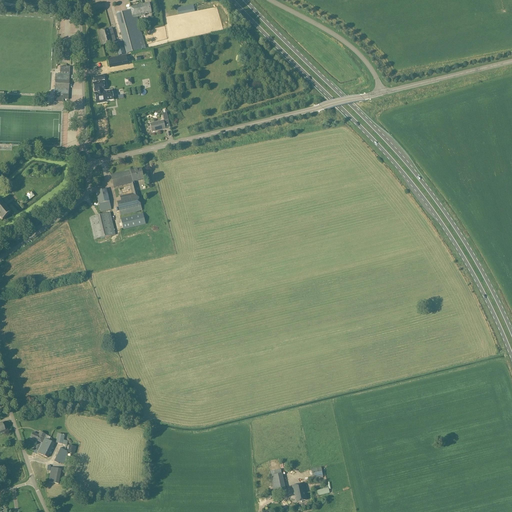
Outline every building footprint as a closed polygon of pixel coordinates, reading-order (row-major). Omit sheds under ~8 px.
[(140,0),(129,2),(130,7),(131,10),(116,15),(123,41),(126,54),(146,49),(145,45),(141,32),(137,18),(145,16),(145,15),(152,14),(149,3),(143,5),(141,0),(140,0)] [(178,15),(195,12),(194,5),(177,8),(178,15)] [(113,36),(111,36),(109,30),(110,30),(110,29),(99,32),(103,46),(112,43),(113,44),(115,44),(113,36)] [(126,54),(122,41),(115,43),(119,56),(126,54)] [(127,56),(108,59),(110,68),(128,65),(127,56)] [(68,100),(68,95),(69,89),(69,79),(69,73),(70,68),(70,67),(60,67),(60,74),(55,74),(54,102),(63,103),(63,100),(68,100)] [(104,81),(104,75),(93,77),(94,82),(93,82),(97,104),(107,103),(107,101),(114,100),(112,91),(105,92),(103,81),(104,81)] [(153,132),(165,129),(163,121),(151,124),(153,132)] [(137,191),(135,182),(144,180),(141,169),(131,172),(130,171),(111,176),(114,189),(130,185),(133,194),(120,197),(121,201),(117,202),(119,212),(120,216),(142,211),(137,191)] [(96,192),(99,205),(101,213),(110,211),(112,210),(110,202),(107,190),(96,192)] [(0,202),(0,219),(2,221),(10,214),(4,207),(0,202)] [(96,216),(89,218),(94,240),(111,236),(116,235),(110,213),(99,215),(96,216)] [(146,224),(143,214),(121,219),(123,230),(145,225),(145,224),(146,224)] [(37,453),(47,458),(54,444),(49,441),(46,440),(48,437),(40,432),(39,434),(38,436),(32,433),(30,438),(41,443),(42,443),(37,453)] [(56,443),(67,446),(68,441),(63,440),(65,436),(58,434),(56,443)] [(74,454),(76,447),(69,445),(67,453),(74,454)] [(67,451),(60,448),(54,461),(59,464),(59,463),(63,465),(68,453),(66,453),(67,451)] [(61,470),(51,468),(49,482),(58,485),(61,470)] [(321,468),(311,470),(313,479),(323,477),(323,475),(321,468)] [(270,472),(271,477),(270,477),(273,492),(286,490),(282,474),(281,470),(270,472)] [(292,487),(294,495),(295,495),(297,503),(306,500),(305,494),(306,494),(304,484),(292,487)] [(317,491),(318,496),(330,493),(328,486),(323,487),(324,489),(317,491)]
